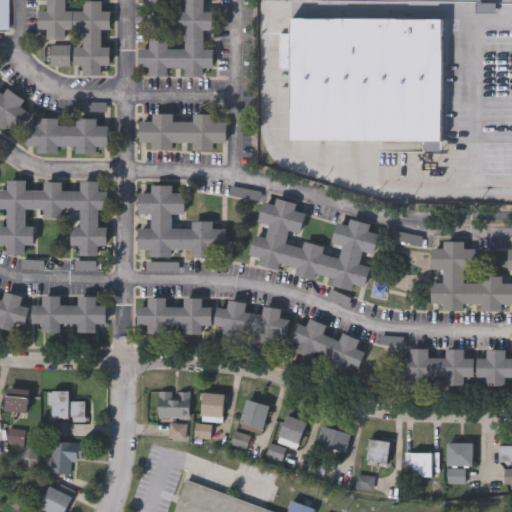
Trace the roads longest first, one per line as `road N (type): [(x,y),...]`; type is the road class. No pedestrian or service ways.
road 1 (residential): [(0,358),(208,365),(396,414),(511,416)]
road 2 (tertiary): [(124,362),(121,461),(109,511)]
